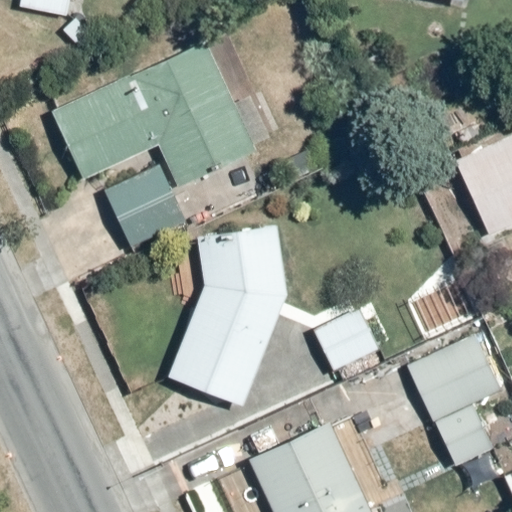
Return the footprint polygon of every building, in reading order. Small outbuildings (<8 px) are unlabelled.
[(17,0),(16,9),(72,16),(73,0),(17,0)] [(163,158),(102,185),(128,244),(184,219),(170,187),(258,148),(199,13),(75,68),(80,80),(44,96),(80,177),(157,143),(163,158)] [(511,130),(453,156),(487,236),(511,225),(511,130)] [(195,223),(197,281),(162,369),(242,402),(283,300),(275,215),(195,223)] [(373,295),(307,323),(332,381),(383,360),(378,346),(392,340),(373,295)] [(476,333),(407,360),(446,460),(491,443),(475,403),(499,394),(476,333)] [(374,511),(324,403),(239,442),(271,511),(374,511)]
